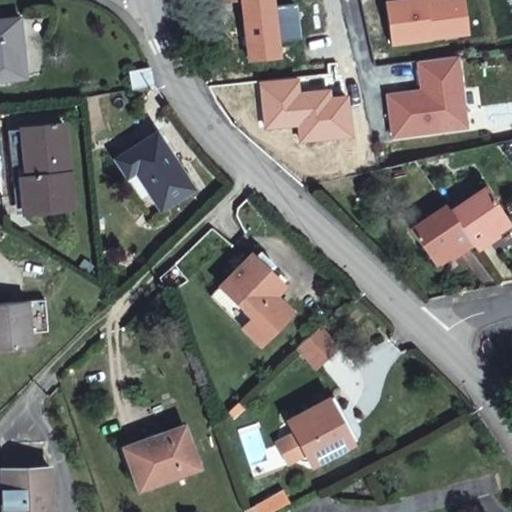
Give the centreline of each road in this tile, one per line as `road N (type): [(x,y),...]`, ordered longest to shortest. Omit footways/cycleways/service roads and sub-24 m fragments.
road 1 (unclassified): [(149,0),(181,90),(219,139),(436,345)]
road 2 (unknown): [(245,164),(39,368),(0,419)]
road 3 (unclassified): [(436,345),(511,449)]
